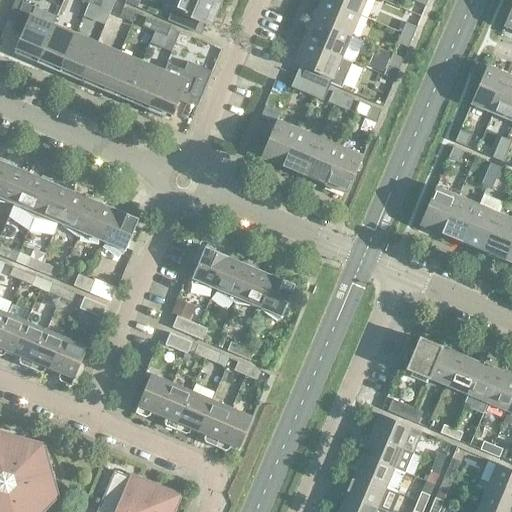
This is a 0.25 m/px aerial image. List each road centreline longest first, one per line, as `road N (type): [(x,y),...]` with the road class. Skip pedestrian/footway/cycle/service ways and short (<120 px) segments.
road 1 (residential): [(297,511),(396,272)]
road 2 (residential): [(80,420),(173,203)]
road 3 (tertiary): [(396,272),(202,189)]
road 4 (residential): [(206,511),(219,480),(80,420)]
road 5 (residential): [(191,161),(261,0)]
road 6 (tertiary): [(159,171),(0,106)]
road 7 (tertiary): [(511,321),(396,272)]
